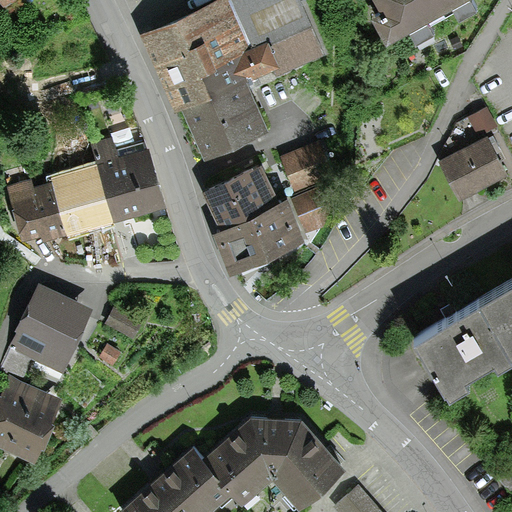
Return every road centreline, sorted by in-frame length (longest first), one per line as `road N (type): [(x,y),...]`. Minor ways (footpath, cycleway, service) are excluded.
road 1 (residential): [(255,334),(226,311),(202,270),(170,160),(101,0)]
road 2 (residential): [(255,334),(204,378),(127,422),(26,511)]
road 3 (residential): [(305,366),(388,291),(511,217)]
road 4 (residential): [(456,511),(393,435),(305,366)]
